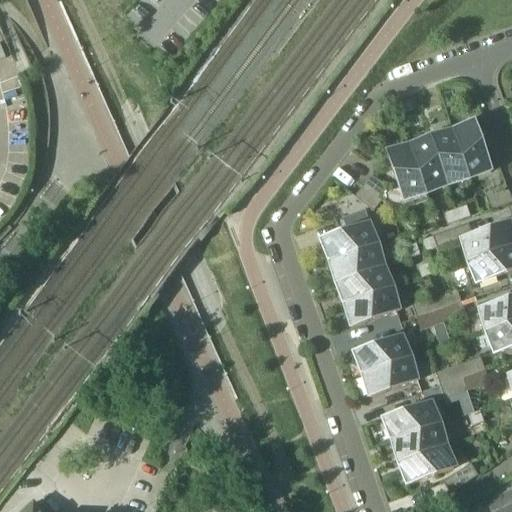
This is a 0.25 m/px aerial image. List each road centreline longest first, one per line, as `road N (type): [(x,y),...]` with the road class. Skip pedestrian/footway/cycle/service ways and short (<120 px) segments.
road 1 (residential): [(481,68),(376,104),(283,219),(283,244),(382,511)]
road 2 (track): [(76,0),(284,462),(269,491)]
